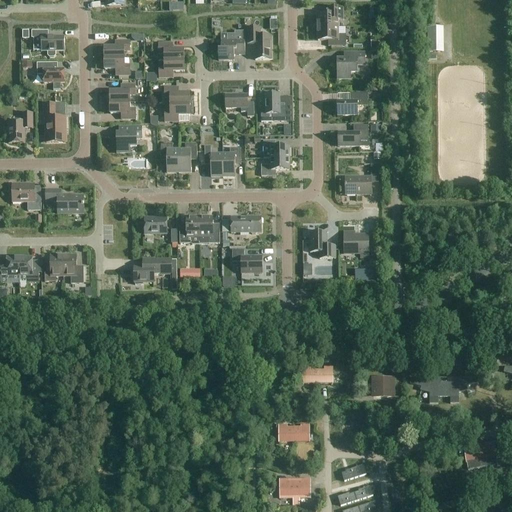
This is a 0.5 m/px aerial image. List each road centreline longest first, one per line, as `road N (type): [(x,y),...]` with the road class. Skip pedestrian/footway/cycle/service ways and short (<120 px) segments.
road 1 (residential): [(398,308),(393,0)]
road 2 (tertiary): [(286,308),(199,310),(115,342),(0,344)]
road 3 (residential): [(287,197),(138,199),(109,189)]
road 4 (residential): [(83,161),(83,20),(73,8)]
road 5 (residential): [(386,459),(444,440),(511,436)]
road 6 (residential): [(312,190),(317,98),(297,70)]
road 7 (tertiary): [(511,255),(433,299),(398,308)]
